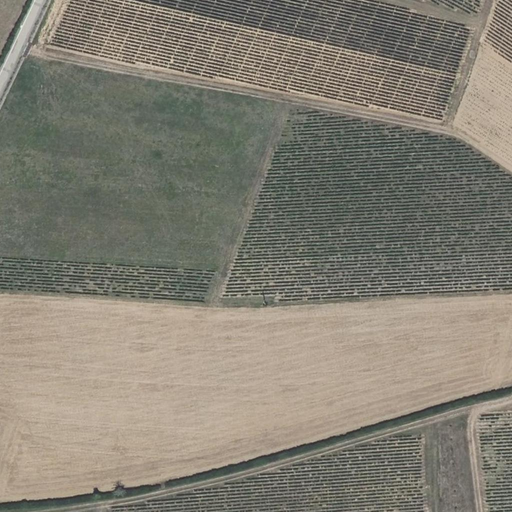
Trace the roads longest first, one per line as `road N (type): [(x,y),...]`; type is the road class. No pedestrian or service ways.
road 1 (track): [(511,168),(449,130),(16,47)]
road 2 (track): [(49,511),(153,495),(473,408)]
road 3 (track): [(479,511),(473,408),(511,396)]
